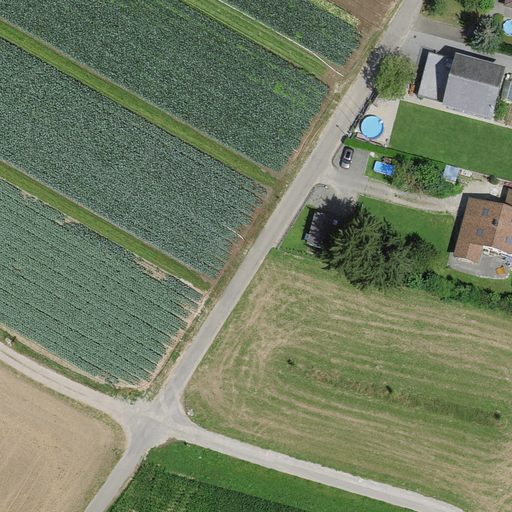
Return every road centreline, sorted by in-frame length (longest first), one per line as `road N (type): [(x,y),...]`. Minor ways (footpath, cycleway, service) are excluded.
road 1 (residential): [(156,423),(423,0)]
road 2 (residential): [(156,423),(449,511)]
road 3 (track): [(156,423),(0,348)]
